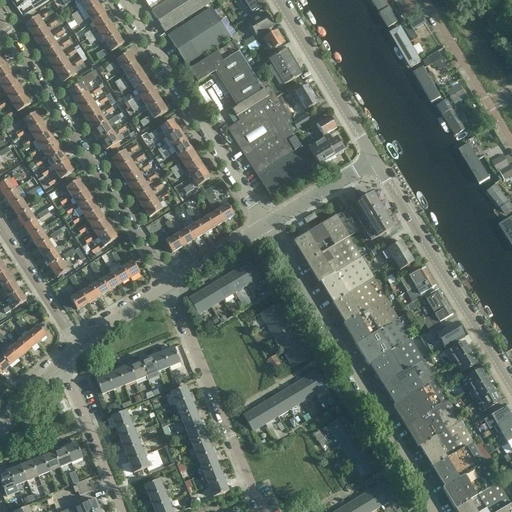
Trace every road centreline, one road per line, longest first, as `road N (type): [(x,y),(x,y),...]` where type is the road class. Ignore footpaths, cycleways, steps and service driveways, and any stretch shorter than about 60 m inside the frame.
road 1 (residential): [(434,511),(265,225)]
road 2 (residential): [(165,285),(0,17)]
road 3 (residential): [(265,225),(122,0)]
road 4 (tertiary): [(511,386),(374,159)]
road 5 (residential): [(259,511),(165,285)]
road 6 (tertiary): [(374,159),(278,0)]
road 7 (residential): [(511,144),(423,0)]
road 8 (residential): [(123,511),(61,361)]
road 9 (residential): [(78,344),(0,229)]
road 10 (residential): [(265,225),(374,159)]
